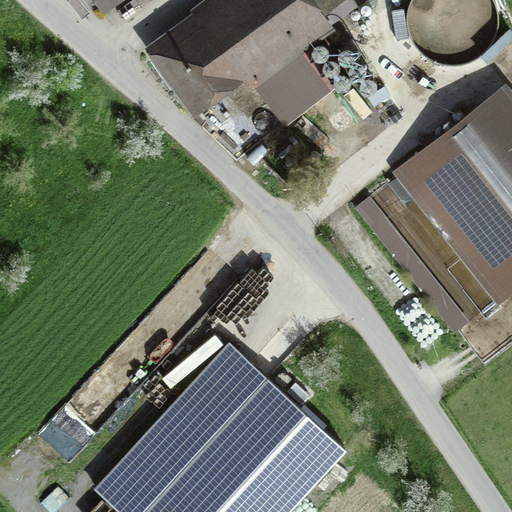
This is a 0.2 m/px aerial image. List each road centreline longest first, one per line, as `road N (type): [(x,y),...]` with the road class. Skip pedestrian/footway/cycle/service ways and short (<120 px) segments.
road 1 (unclassified): [(38,0),(287,231),(421,393),(497,511)]
road 2 (track): [(511,73),(494,70),(430,94),(287,231)]
